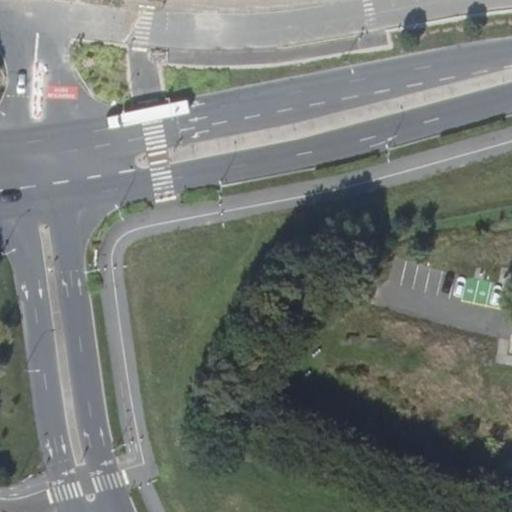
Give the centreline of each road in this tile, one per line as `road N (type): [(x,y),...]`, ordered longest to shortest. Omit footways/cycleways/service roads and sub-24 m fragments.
road 1 (secondary): [(511,51),(56,138)]
road 2 (secondary): [(62,198),(331,149),(511,100)]
road 3 (tertiary): [(115,511),(94,434),(62,198)]
road 4 (tertiary): [(20,204),(59,460),(75,511)]
road 5 (unclassified): [(56,138),(61,19),(21,15)]
road 6 (unclassified): [(21,15),(14,144)]
